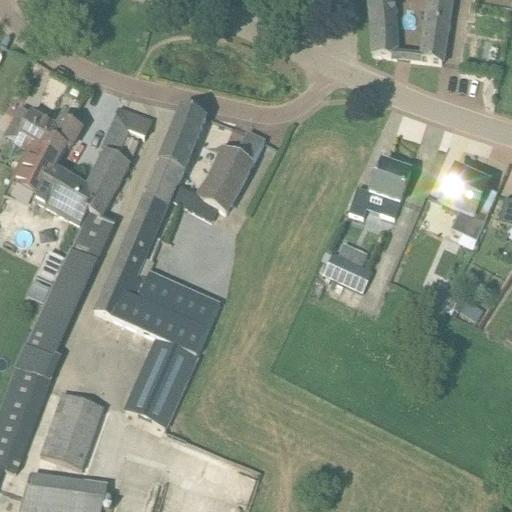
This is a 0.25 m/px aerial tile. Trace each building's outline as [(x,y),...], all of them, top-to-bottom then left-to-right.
[(427,0),(418,64),(442,67),(450,0),(367,0),(373,58),(399,62),(394,0),(427,0)] [(31,146),(45,153),(57,132),(21,111),(4,140),(27,153),(31,146)] [(183,173),(184,173),(206,121),(182,112),(161,164),(183,173)] [(117,113),(101,153),(118,162),(128,136),(145,142),(151,125),(117,113)] [(63,121),(57,132),(45,153),(31,146),(27,153),(9,186),(36,201),(53,172),(66,151),(70,152),(82,133),(63,121)] [(220,214),(228,218),(254,168),(265,145),(247,136),(236,158),(224,151),(209,180),(196,199),(204,204),(220,214)] [(53,172),(36,201),(34,205),(79,231),(88,214),(102,220),(130,169),(118,162),(107,156),(87,191),(53,172)] [(138,281),(172,205),(170,205),(177,189),(184,173),(183,173),(161,164),(146,201),(144,200),(97,316),(130,331),(154,277),(150,275),(145,284),(138,281)] [(366,212),(394,222),(410,175),(382,165),(371,197),(358,192),(349,217),(363,222),(366,212)] [(497,196),(485,192),(488,186),(456,172),(440,209),(458,217),(451,233),(476,245),(497,196)] [(204,204),(196,200),(177,189),(170,205),(172,205),(197,219),(204,204)] [(497,224),(511,228),(511,203),(504,201),(497,224)] [(88,214),(79,231),(70,249),(99,263),(115,227),(102,220),(88,214)] [(64,262),(49,255),(37,278),(53,286),(64,262)] [(364,292),(372,275),(334,256),(325,275),(364,292)] [(220,306),(154,277),(130,331),(156,342),(195,360),(220,306)] [(447,290),(432,283),(426,297),(441,303),(447,290)] [(440,312),(452,318),(455,312),(475,325),(482,315),(461,301),(459,304),(446,298),(440,312)] [(37,319),(25,346),(56,357),(67,332),(37,319)] [(167,432),(198,362),(195,360),(156,342),(124,412),(167,432)] [(50,385),(14,372),(0,408),(0,470),(4,472),(15,476),(50,385)] [(40,457),(59,464),(87,474),(108,413),(62,396),(40,457)] [(19,511),(102,511),(105,502),(26,491),(19,511)]
